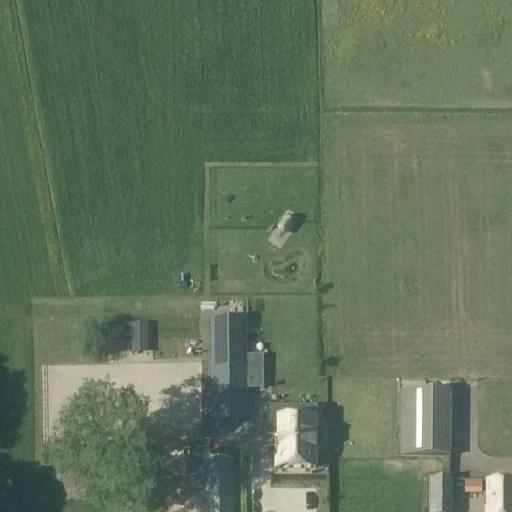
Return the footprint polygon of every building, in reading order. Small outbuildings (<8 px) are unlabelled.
[(455,155),(511,156),(511,126),(456,125),(455,155)] [(511,158),(455,158),(455,191),(456,191),(456,215),(511,215),(511,158)] [(511,228),(465,228),(465,243),(511,244),(511,228)] [(511,257),(465,257),(465,273),(511,273),(511,257)] [(511,286),(465,286),(465,302),(511,302),(511,286)] [(511,330),(511,315),(466,314),(465,330),(511,330)] [(209,426),(249,425),(248,323),(207,323),(209,426)] [(130,340),(146,340),(146,325),(130,326),(130,340)] [(473,360),(511,360),(511,344),(473,344),(473,360)] [(266,401),(302,400),(302,385),(266,386),(266,401)] [(399,393),(398,459),(450,459),(450,393),(399,393)] [(276,469),(314,470),(315,451),(319,451),(320,432),(315,432),(315,410),(267,409),(267,437),(277,437),(276,469)] [(184,461),(157,464),(160,481),(186,478),(184,461)] [(234,511),(234,502),(234,480),(234,461),(210,461),(209,511),(234,511)] [(274,491),(312,490),(311,477),(274,479),(274,491)] [(485,511),(511,511),(511,483),(486,484),(485,511)] [(450,511),(450,484),(428,484),(428,511),(450,511)] [(294,511),(314,511),(314,491),(273,492),(273,511),(294,511)]
